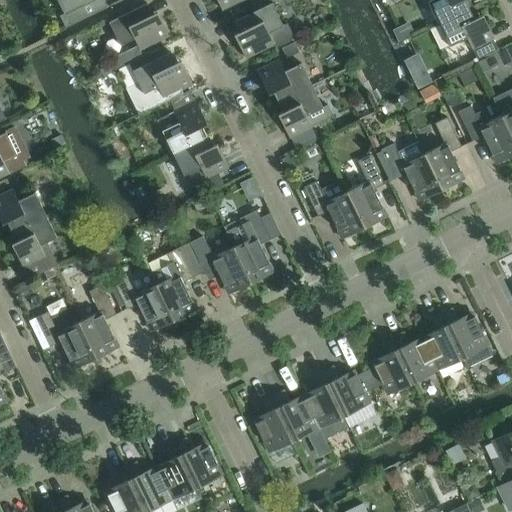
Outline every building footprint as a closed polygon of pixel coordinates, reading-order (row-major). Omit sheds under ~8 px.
[(108,6),(104,0),(57,0),(65,14),(60,16),(65,26),(108,6)] [(217,0),(221,9),(238,0),(217,0)] [(253,11),(233,21),(242,38),(237,40),(245,57),(273,43),(275,47),(295,38),(287,23),(283,25),(272,2),(270,3),(268,0),(257,0),(250,4),(253,11)] [(469,0),(427,0),(439,23),(473,6),(469,0)] [(168,34),(160,17),(155,20),(147,2),(109,21),(120,44),(134,38),(139,48),(168,34)] [(494,37),(486,20),(481,23),(473,6),(439,23),(429,27),(441,50),(466,37),(477,59),(498,48),(492,38),(494,37)] [(414,35),(408,23),(392,31),(397,43),(414,35)] [(511,61),(511,46),(494,54),(499,64),(504,62),(506,65),(511,61)] [(192,83),(184,66),(179,68),(170,51),(132,70),(139,84),(129,88),(138,105),(135,107),(138,113),(182,92),(181,88),(192,83)] [(494,54),(479,61),(484,71),(498,64),(494,54)] [(278,101),(312,85),(301,62),(284,70),(279,60),(257,70),(265,87),(270,85),(278,101)] [(434,84),(418,92),(424,104),(440,96),(434,84)] [(511,85),(511,89),(493,98),(501,115),(511,137),(511,84),(511,85)] [(322,105),(312,85),(278,101),(286,118),(281,120),(289,137),(290,136),(296,148),(317,138),(310,124),(332,113),(327,102),(322,105)] [(457,89),(446,94),(451,105),(462,100),(457,89)] [(173,152),(207,136),(199,119),(204,117),(195,100),(194,101),(189,90),(170,99),(175,110),(173,111),(179,121),(162,130),(173,152)] [(471,105),(458,111),(472,140),(483,135),(496,163),(511,155),(511,137),(501,115),(487,122),(482,111),(475,114),(471,105)] [(444,143),(424,153),(442,189),(464,178),(451,151),(461,146),(447,116),(434,122),(444,143)] [(30,157),(15,127),(6,131),(0,134),(0,176),(8,172),(26,164),(24,160),(30,157)] [(65,145),(60,136),(49,141),(53,150),(65,145)] [(228,166),(220,150),(215,152),(207,136),(173,152),(189,186),(228,166)] [(442,189),(424,153),(418,141),(397,151),(393,142),(375,151),(389,181),(406,173),(419,200),(442,189)] [(389,181),(375,151),(357,160),(367,180),(346,190),(364,227),(387,216),(373,189),(389,181)] [(294,155),(283,160),(288,172),(299,167),(294,155)] [(364,227),(346,190),(341,178),(320,188),(316,180),(303,186),(318,216),(328,210),(342,238),(364,227)] [(0,195),(0,215),(3,214),(11,231),(46,214),(35,192),(18,200),(13,189),(0,195)] [(260,244),(271,238),(281,233),(270,212),(260,217),(256,209),(244,215),(246,221),(226,230),(233,246),(251,282),(273,271),(260,244)] [(57,237),(46,214),(11,231),(19,247),(15,250),(23,266),(38,259),(44,271),(58,264),(47,241),(57,237)] [(251,282),(233,246),(213,256),(203,235),(184,244),(198,274),(215,266),(228,293),(251,282)] [(198,274),(184,244),(166,253),(170,261),(150,271),(156,283),(173,320),(196,309),(183,281),(198,274)] [(173,320),(156,283),(135,293),(125,273),(112,279),(127,308),(138,303),(151,331),(173,320)] [(99,311),(78,321),(96,358),(119,347),(105,319),(116,314),(102,284),(89,291),(99,311)] [(493,353),(474,315),(460,322),(452,306),(441,312),(463,357),(468,366),(493,353)] [(96,358),(78,321),(58,331),(48,310),(35,317),(49,346),(60,341),(74,369),(96,358)] [(463,357),(441,312),(429,318),(435,329),(422,336),(424,340),(438,370),(463,357)] [(438,370),(424,340),(422,336),(408,342),(403,331),(391,336),(413,382),(438,370)] [(0,386),(0,370),(3,368),(5,372),(16,367),(0,334),(0,333),(0,404),(7,401),(0,386)] [(413,382),(391,336),(380,342),(387,358),(373,365),(388,394),(413,382)] [(370,403),(355,373),(341,380),(334,364),(322,370),(344,415),(370,403)] [(344,415),(322,370),(311,376),(316,387),(303,393),(305,398),(319,427),(320,427),(325,438),(349,426),(344,415)] [(319,427),(305,398),(303,393),(289,400),(284,388),(272,394),(295,439),(319,427)] [(295,439),(272,394),(261,400),(269,415),(254,422),(269,452),(295,439)] [(500,480),(510,475),(511,474),(511,429),(492,440),(500,456),(491,460),(500,480)] [(222,474),(208,445),(194,452),(186,436),(175,442),(197,487),(222,474)] [(197,487),(175,442),(163,447),(169,459),(155,465),(158,469),(172,499),(197,487)] [(172,499),(158,469),(155,465),(142,472),(137,460),(125,466),(147,511),(172,499)] [(388,482),(390,487),(401,482),(399,477),(393,466),(393,465),(382,470),(383,471),(388,482)] [(145,511),(147,511),(125,466),(114,471),(121,487),(107,494),(115,511),(145,511)] [(511,478),(499,485),(510,509),(511,508),(511,478)] [(93,511),(89,503),(75,510),(67,494),(56,499),(62,511),(93,511)] [(62,511),(56,499),(44,505),(47,511),(62,511)] [(471,511),(467,502),(446,511),(471,511)]
